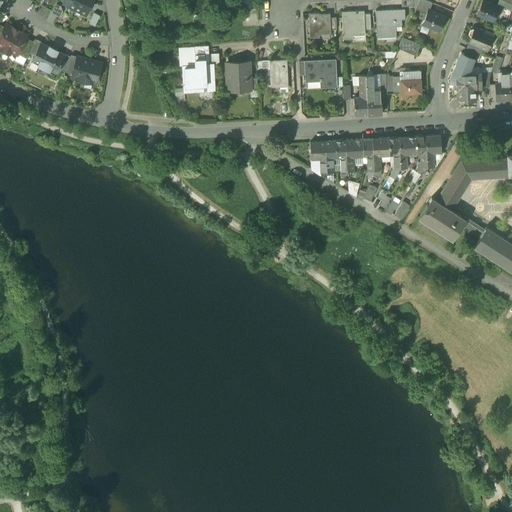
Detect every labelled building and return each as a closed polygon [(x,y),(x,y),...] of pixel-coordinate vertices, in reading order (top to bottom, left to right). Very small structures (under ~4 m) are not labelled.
[(42,0),(41,4),(52,10),(55,3),(56,0),(42,0)] [(75,8),(86,14),(92,0),(63,0),(62,2),(68,5),(68,6),(74,9),(75,8)] [(419,0),(416,9),(426,13),(428,9),(429,10),(432,2),(426,0),(419,0)] [(481,0),(476,14),(493,22),(500,7),(496,6),(482,0),(481,0)] [(501,6),(511,10),(511,8),(511,3),(502,0),(498,0),(496,6),(500,7),(501,6)] [(63,6),(55,3),(52,10),(50,13),(63,19),(66,12),(63,6)] [(375,10),(377,37),(396,36),(395,24),(401,24),(401,17),(405,17),(404,9),(375,10)] [(422,24),(439,31),(445,17),(429,10),(428,9),(426,13),(422,24)] [(88,22),(95,25),(100,14),(94,11),(88,22)] [(342,11),(343,38),(352,38),(352,35),(365,34),(364,28),(364,14),(364,11),(342,11)] [(309,13),(310,37),(319,37),(319,34),(331,33),(330,29),(330,17),(330,13),(318,14),(318,13),(309,13)] [(11,50),(17,53),(18,52),(26,36),(27,33),(21,30),(18,31),(13,28),(12,26),(6,23),(4,25),(0,33),(0,44),(2,46),(1,48),(9,53),(11,50)] [(483,48),(487,50),(493,35),(474,27),(474,29),(473,28),(470,29),(468,33),(470,36),(471,36),(468,42),(483,48)] [(27,57),(29,51),(35,41),(26,36),(18,52),(27,57)] [(398,47),(416,55),(420,44),(402,37),(398,47)] [(36,38),(35,41),(29,51),(35,54),(40,42),(41,43),(42,41),(36,38)] [(50,67),(56,71),(58,67),(64,54),(56,50),(57,49),(49,45),(48,46),(41,43),(40,42),(35,54),(32,59),(39,62),(38,64),(49,69),(50,67)] [(468,42),(466,48),(478,53),(480,54),(483,48),(468,42)] [(195,54),(208,53),(208,52),(208,44),(194,45),(195,54)] [(179,64),(182,64),(195,63),(195,58),(195,54),(194,45),(178,46),(179,64)] [(475,59),(478,53),(466,48),(464,53),(474,57),(474,58),(475,59)] [(58,67),(66,70),(70,55),(65,52),(64,54),(58,67)] [(219,52),(208,52),(208,53),(209,62),(213,62),(219,62),(219,52)] [(456,82),(456,89),(476,89),(476,88),(481,88),(481,87),(481,73),(480,73),(468,73),(470,68),(474,58),(474,57),(464,53),(461,52),(451,77),(451,82),(456,82)] [(71,53),(70,55),(66,70),(72,72),(77,55),(71,53)] [(208,53),(195,54),(195,58),(204,58),(204,62),(209,62),(208,53)] [(75,77),(91,81),(92,79),(96,80),(101,61),(77,55),(72,72),(72,73),(76,74),(75,77)] [(491,70),(497,72),(502,58),(496,56),(495,60),(491,70)] [(204,58),(195,58),(195,63),(182,64),(183,85),(214,83),(213,62),(209,62),(204,62),(204,58)] [(39,62),(32,59),(29,66),(36,69),(38,64),(39,62)] [(269,70),(270,87),(288,86),(287,59),(269,60),(269,70)] [(320,80),(321,86),(336,85),(335,59),(305,61),(305,74),(306,80),(320,80)] [(256,60),(256,71),(269,70),(269,60),(256,60)] [(225,68),(226,89),(251,88),(250,77),(248,77),(248,70),(249,70),(248,61),(226,62),(227,68),(225,68)] [(400,75),(401,92),(420,91),(419,70),(409,70),(403,70),(403,75),(400,75)] [(497,100),(510,99),(508,71),(503,72),(503,82),(497,82),(496,82),(497,100)] [(481,73),(481,87),(489,86),(489,78),(490,72),(481,73)] [(366,75),(366,85),(367,114),(381,113),(380,94),(374,94),(373,89),(373,84),(373,74),(366,75)] [(386,87),(386,93),(401,92),(400,75),(386,76),(386,87)] [(354,114),(367,114),(366,85),(359,85),(360,95),(353,96),(354,114)] [(477,97),(476,89),(456,89),(456,97),(464,97),(464,100),(475,100),(475,97),(477,97)] [(425,135),(426,151),(433,151),(441,151),(440,134),(425,135)] [(399,136),(399,153),(404,153),(416,152),(415,135),(399,136)] [(416,152),(420,152),(426,151),(425,135),(415,135),(416,152)] [(372,137),(373,154),(377,154),(389,153),(388,136),(372,137)] [(389,153),(393,153),(399,153),(399,136),(388,136),(389,153)] [(363,155),(366,154),(373,154),(372,137),(362,138),(363,155)] [(345,139),(346,155),(350,155),(363,155),(362,138),(345,139)] [(325,140),(326,156),(332,156),(336,156),(335,139),(325,140)] [(336,156),(340,156),(346,155),(345,139),(335,139),(336,156)] [(311,157),(320,157),(326,156),(325,140),(310,140),(311,157)] [(312,169),(321,175),(321,171),(320,157),(311,157),(312,169)] [(509,175),(509,173),(507,173),(507,158),(461,160),(453,173),(493,171),(493,176),(509,175)] [(390,174),(395,176),(400,167),(394,167),(390,174)] [(471,177),(493,176),(493,171),(453,173),(449,180),(448,179),(436,199),(451,208),(471,177)] [(348,191),(355,195),(359,182),(352,180),(347,179),(348,191)] [(363,194),(370,197),(375,185),(368,182),(363,194)] [(374,202),(379,205),(387,191),(382,188),(374,202)] [(451,237),(461,223),(464,218),(465,217),(451,208),(436,199),(431,196),(418,217),(451,237)] [(385,209),(391,212),(397,202),(392,199),(385,209)] [(391,216),(399,221),(408,207),(400,202),(391,216)] [(483,230),(476,226),(471,223),(464,218),(461,223),(468,228),(473,231),(480,235),(483,230)] [(511,242),(485,226),(483,230),(480,235),(474,244),(511,268),(511,242)]
